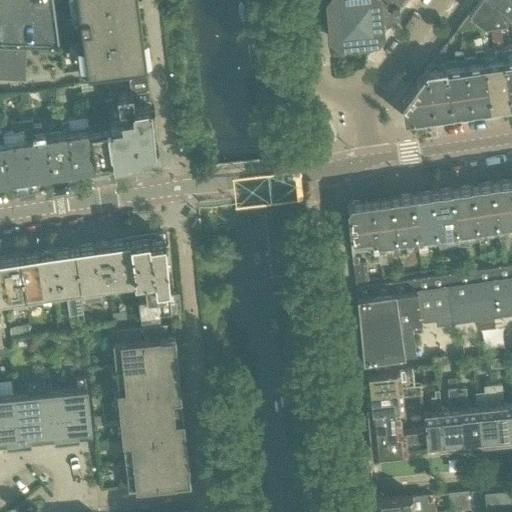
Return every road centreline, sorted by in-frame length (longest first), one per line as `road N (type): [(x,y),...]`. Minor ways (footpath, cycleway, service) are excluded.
road 1 (tertiary): [(319,173),(0,215)]
road 2 (residential): [(319,173),(350,475)]
road 3 (residential): [(56,509),(210,494),(213,511)]
road 4 (residential): [(511,461),(350,475)]
road 5 (residential): [(299,0),(307,76),(326,101),(365,103)]
road 6 (tertiary): [(511,139),(371,160)]
road 7 (residential): [(0,460),(48,452),(75,460),(77,482),(56,509)]
road 8 (residential): [(365,103),(443,0)]
